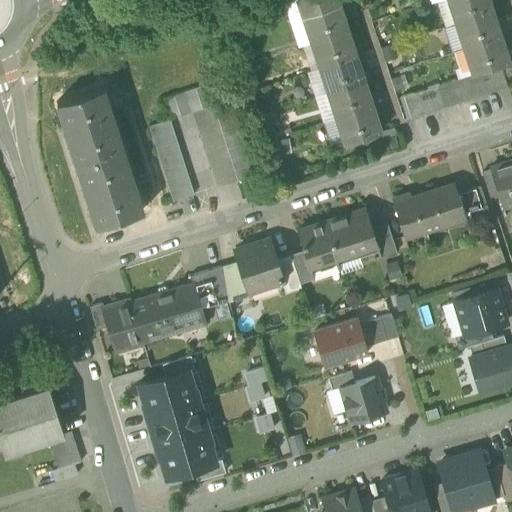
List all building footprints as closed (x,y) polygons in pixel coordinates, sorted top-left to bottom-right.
[(303,15),(298,0),(282,0),(297,45),(301,44),(311,41),(303,15)] [(298,0),(303,15),(339,3),(338,0),(298,0)] [(437,0),(436,1),(444,26),(456,22),(448,0),(437,0)] [(491,10),(488,0),(448,0),(456,22),(491,10)] [(303,15),(311,41),(348,29),(339,3),(303,15)] [(500,35),(491,10),(456,22),(464,47),(500,35)] [(444,26),(452,51),(464,47),(456,22),(444,26)] [(311,41),(319,66),(356,54),(348,29),(311,41)] [(508,61),(500,35),(464,47),(472,73),(478,71),(489,68),(500,64),(508,61)] [(311,41),(301,44),(309,69),(319,66),(311,41)] [(380,47),(384,61),(396,58),(391,43),(380,47)] [(454,68),(457,78),(467,74),(472,73),(464,47),(452,51),(457,67),(454,68)] [(319,66),(328,91),(364,79),(356,54),(319,66)] [(500,64),(489,68),(496,89),(507,85),(500,64)] [(319,66),(309,69),(306,70),(314,96),(328,91),(319,66)] [(485,92),(496,89),(489,68),(478,71),(485,92)] [(474,96),(485,92),(478,71),(472,73),(467,74),(474,96)] [(390,78),(394,91),(407,87),(403,73),(390,78)] [(464,99),(474,96),(467,74),(457,78),(464,99)] [(453,103),(464,99),(457,78),(446,81),(453,103)] [(328,91),(336,116),(372,105),(364,79),(328,91)] [(442,106),(453,103),(446,81),(435,85),(442,106)] [(201,108),(212,104),(206,84),(195,88),(201,108)] [(432,110),(442,106),(435,85),(425,88),(432,110)] [(56,102),(76,164),(122,149),(102,87),(56,102)] [(191,112),(201,108),(195,88),(184,91),(191,112)] [(421,113),(432,110),(425,88),(414,92),(421,113)] [(180,115),(191,112),(184,91),(173,95),(180,115)] [(328,91),(314,96),(322,121),(323,120),(336,116),(328,91)] [(410,117),(421,113),(414,92),(403,95),(410,117)] [(169,119),(180,115),(173,95),(163,98),(169,119)] [(212,104),(216,115),(237,108),(233,98),(212,104)] [(380,130),(372,105),(336,116),(344,142),(380,130)] [(216,115),(219,126),(240,119),(237,108),(216,115)] [(336,116),(323,120),(331,146),(344,142),(336,116)] [(173,129),(169,119),(148,125),(151,136),(173,129)] [(219,126),(223,136),(244,129),(240,119),(219,126)] [(176,140),(173,129),(151,136),(155,147),(176,140)] [(223,136),(226,147),(247,140),(244,129),(223,136)] [(179,150),(176,140),(155,147),(158,157),(179,150)] [(226,147),(229,157),(251,151),(247,140),(226,147)] [(142,210),(122,149),(76,164),(96,225),(142,210)] [(183,161),(179,150),(158,157),(161,168),(183,161)] [(229,157),(233,168),(254,161),(251,151),(229,157)] [(502,208),(511,204),(511,159),(489,168),(489,170),(498,194),(502,208)] [(186,171),(183,161),(161,168),(165,178),(186,171)] [(233,168),(236,179),(257,172),(254,161),(233,168)] [(482,172),(490,197),(498,194),(489,170),(482,172)] [(190,182),(186,171),(165,178),(168,189),(190,182)] [(235,181),(216,187),(219,201),(239,195),(235,181)] [(193,193),(190,182),(168,189),(172,200),(193,193)] [(392,199),(405,237),(425,230),(424,226),(461,214),(462,218),(465,217),(457,194),(453,182),(411,196),(410,193),(392,199)] [(462,218),(463,221),(489,213),(480,186),(457,194),(465,217),(462,218)] [(365,208),(323,222),(335,258),(375,245),(377,244),(372,228),(365,208)] [(424,226),(425,230),(462,218),(461,214),(424,226)] [(309,266),(335,258),(323,222),(297,231),(303,249),(309,266)] [(375,245),(379,257),(396,252),(387,223),(372,228),(377,244),(375,245)] [(238,260),(248,291),(281,281),(282,280),(275,259),(269,239),(234,250),(238,260)] [(303,249),(290,254),(299,283),(313,279),(309,266),(303,249)] [(300,287),(299,283),(290,254),(275,259),(282,280),(281,281),(285,292),(300,287)] [(238,260),(222,265),(228,301),(249,295),(248,291),(238,260)] [(200,309),(228,301),(222,265),(190,274),(192,282),(200,309)] [(157,293),(130,301),(140,336),(179,325),(180,329),(204,322),(200,309),(192,282),(168,290),(169,296),(159,299),(157,293)] [(489,326),(505,321),(495,288),(454,300),(464,332),(464,333),(489,326)] [(168,290),(157,293),(159,299),(169,296),(168,290)] [(142,341),(140,336),(130,301),(130,299),(103,307),(108,326),(116,351),(142,343),(142,341)] [(89,306),(96,329),(97,329),(108,326),(103,307),(102,303),(89,306)] [(367,320),(374,343),(397,336),(390,313),(367,320)] [(313,331),(323,365),(367,352),(357,318),(313,331)] [(140,336),(142,341),(180,329),(179,325),(140,336)] [(492,337),(489,326),(464,333),(464,332),(454,335),(458,348),(468,345),(492,337)] [(472,357),(506,346),(503,334),(492,337),(468,345),(472,357)] [(469,358),(478,390),(511,379),(511,344),(506,346),(472,357),(469,358)] [(161,363),(165,374),(187,368),(188,369),(193,367),(190,355),(161,363)] [(241,370),(249,398),(263,394),(259,378),(265,376),(261,364),(241,370)] [(143,404),(146,414),(197,399),(188,369),(187,368),(165,374),(137,382),(144,403),(143,404)] [(331,389),(341,386),(354,382),(351,371),(328,377),(331,389)] [(384,412),(374,376),(354,382),(341,386),(344,398),(342,398),(345,410),(348,409),(351,421),(384,412)] [(266,378),(260,379),(265,395),(249,400),(259,434),(275,429),(279,443),(285,441),(266,378)] [(48,384),(0,399),(0,435),(2,442),(5,451),(48,438),(63,433),(48,384)] [(146,414),(155,445),(206,430),(197,399),(146,414)] [(51,470),(54,481),(77,473),(73,463),(80,461),(70,430),(63,433),(48,438),(58,468),(51,470)] [(159,456),(166,477),(193,468),(216,462),(215,460),(206,430),(155,445),(158,456),(159,456)] [(506,463),(511,481),(511,448),(503,451),(506,463)] [(445,481),(453,510),(492,499),(483,470),(477,451),(439,462),(445,481)] [(221,459),(215,460),(216,462),(193,468),(197,480),(225,471),(221,459)] [(503,495),(505,501),(511,498),(511,481),(506,463),(495,466),(503,495)] [(483,470),(492,499),(503,495),(495,466),(483,470)] [(386,496),(390,511),(428,511),(416,469),(381,479),(386,496)] [(433,485),(441,511),(446,511),(453,510),(445,481),(433,485)] [(361,511),(357,499),(354,487),(322,497),(326,509),(321,511),(361,511)] [(357,499),(361,511),(373,511),(370,500),(369,495),(357,499)] [(373,511),(390,511),(386,496),(370,500),(373,511)]
